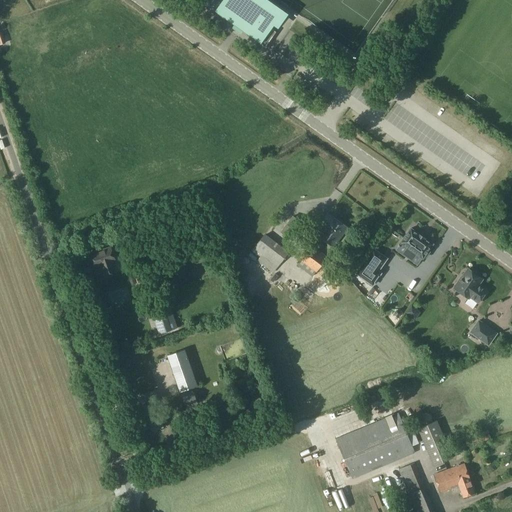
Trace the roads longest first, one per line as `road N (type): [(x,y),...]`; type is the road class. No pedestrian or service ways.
road 1 (tertiary): [(511,263),(141,0)]
road 2 (unclassified): [(137,511),(0,116)]
